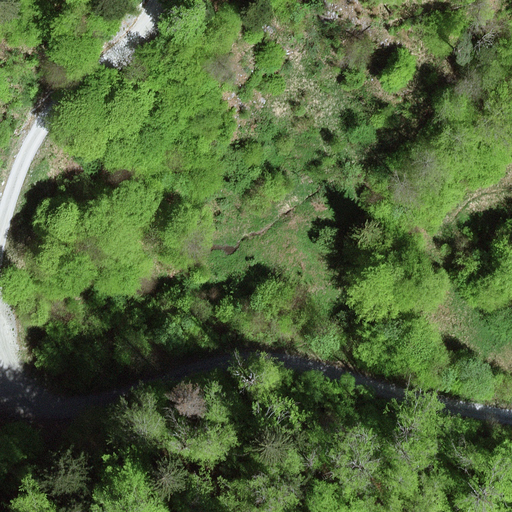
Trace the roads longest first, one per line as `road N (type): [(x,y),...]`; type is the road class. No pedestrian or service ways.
road 1 (track): [(0,390),(23,411),(67,419),(207,365),(273,360),(511,415)]
road 2 (track): [(167,0),(152,26),(49,115),(0,220)]
